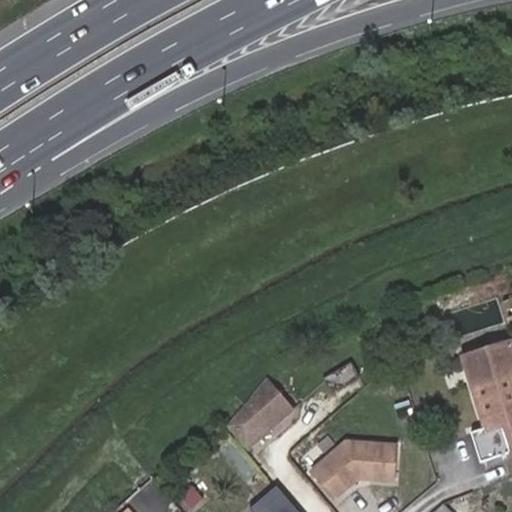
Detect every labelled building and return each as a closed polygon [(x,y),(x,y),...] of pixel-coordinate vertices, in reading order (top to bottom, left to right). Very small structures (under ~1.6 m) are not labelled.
[(511,355),(510,348),(463,362),(485,433),(469,438),(478,468),(511,457),(511,355)] [(351,362),(323,378),(333,393),(359,378),(351,362)] [(249,450),(295,412),(269,381),(230,427),(249,450)] [(316,471),(339,498),(366,475),(376,475),(375,479),(398,481),(400,446),(351,442),(316,471)] [(299,511),(278,487),(252,509),(254,511),(299,511)]
